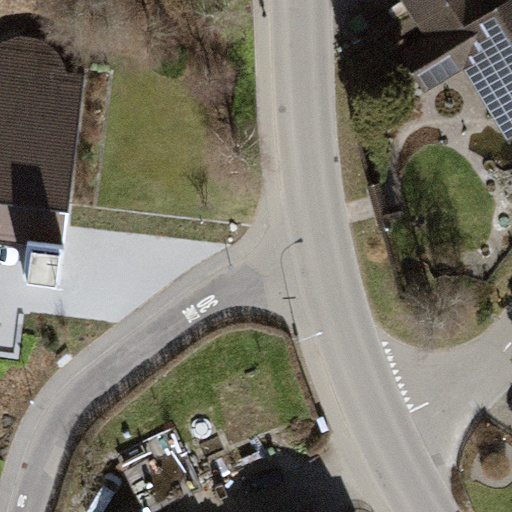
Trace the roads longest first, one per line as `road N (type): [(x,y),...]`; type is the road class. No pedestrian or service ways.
road 1 (residential): [(324,257),(239,286),(86,397),(65,420),(31,511)]
road 2 (tertiary): [(299,0),(324,257)]
road 3 (tertiary): [(324,257),(385,428)]
road 4 (residential): [(385,428),(481,371),(511,340)]
